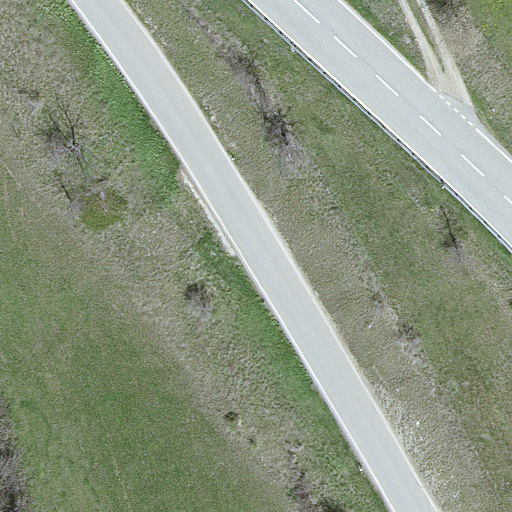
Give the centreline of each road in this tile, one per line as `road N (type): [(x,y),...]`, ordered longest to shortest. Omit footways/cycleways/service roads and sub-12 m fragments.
road 1 (residential): [(87,0),(260,251),(412,511)]
road 2 (tertiary): [(511,211),(292,0)]
road 3 (track): [(450,150),(429,40),(409,0)]
